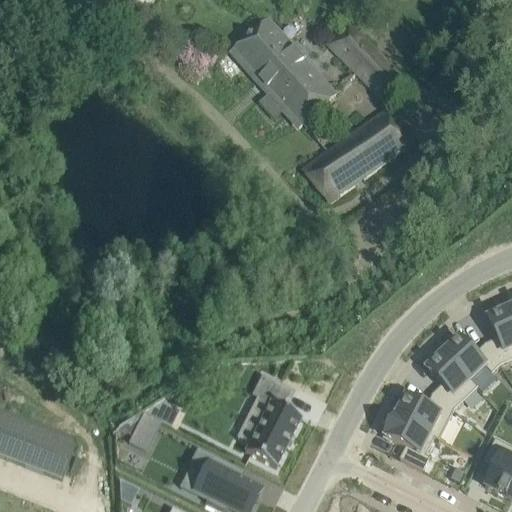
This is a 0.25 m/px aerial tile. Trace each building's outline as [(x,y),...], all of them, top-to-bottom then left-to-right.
[(269,24),(232,55),(267,94),(257,103),(273,121),(283,112),(298,129),(312,117),(333,99),(282,39),(269,24)] [(385,107),(408,84),(350,25),(326,48),(385,107)] [(437,116),(457,138),(467,129),(447,107),(437,116)] [(303,172),(330,205),(414,147),(389,110),(328,152),(303,172)] [(498,341),(485,347),(500,369),(511,363),(511,317),(509,312),(489,321),(498,341)] [(460,341),(444,357),(477,391),(477,390),(471,384),(485,370),(492,377),(500,369),(485,347),(475,357),(460,341)] [(444,357),(427,372),(442,388),(432,398),(454,413),(477,391),(444,357)] [(246,423),(237,440),(249,446),(245,455),(276,470),(301,421),(284,412),(293,394),(262,379),(253,398),(269,406),(258,430),(246,423)] [(396,419),(395,420),(439,442),(454,413),(432,398),(426,410),(407,400),(397,419),(396,419)] [(0,458),(60,481),(75,442),(0,414),(0,458)] [(141,416),(127,445),(145,454),(159,425),(141,416)] [(395,420),(385,440),(406,451),(400,462),(423,474),(429,461),(425,459),(434,441),(439,443),(439,442),(395,420)] [(511,450),(495,442),(484,465),(495,471),(486,490),(507,501),(511,490),(511,450)] [(197,451),(187,470),(203,478),(195,494),(209,501),(206,506),(218,511),(226,511),(227,511),(229,511),(249,511),(260,492),(242,482),(245,475),(197,451)] [(2,495),(0,502),(0,511),(35,511),(38,506),(2,495)]
